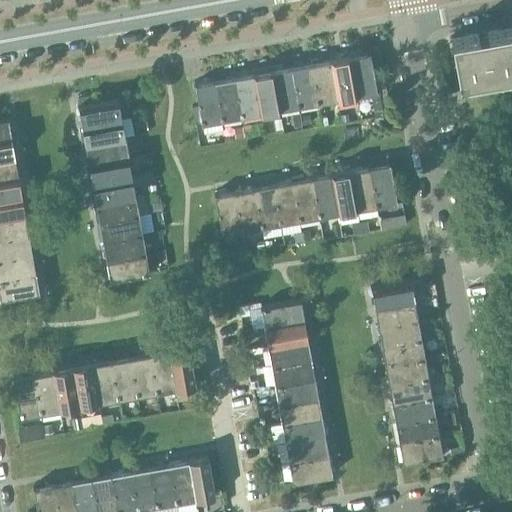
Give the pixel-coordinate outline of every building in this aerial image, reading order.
[(511,25),(450,37),(458,80),(511,70),(511,25)] [(373,108),(381,107),(378,88),(376,89),(369,50),(362,52),(361,50),(348,52),(348,54),(350,54),(357,95),(371,93),(373,108)] [(338,98),(357,95),(350,54),(348,54),(330,57),(338,98)] [(330,57),(311,61),(318,102),(338,98),(330,57)] [(311,61),(291,64),(299,105),(318,102),(311,61)] [(291,64),(272,68),(279,109),(299,105),(291,64)] [(272,68),(252,71),(260,112),(279,109),(272,68)] [(252,71),(233,75),(241,116),(260,112),(252,71)] [(233,75),(214,78),(221,119),(241,116),(233,75)] [(221,119),(214,78),(194,82),(202,123),(221,119)] [(77,104),(81,123),(122,116),(118,96),(77,104)] [(0,117),(0,137),(11,136),(8,116),(0,117)] [(81,123),(84,143),(125,135),(122,116),(81,123)] [(84,143),(88,162),(129,155),(125,135),(84,143)] [(0,137),(0,157),(15,155),(14,148),(16,147),(14,136),(11,136),(0,137)] [(0,157),(0,177),(18,174),(15,155),(0,157)] [(88,162),(91,181),(132,174),(129,155),(88,162)] [(389,160),(369,164),(377,205),(396,202),(389,160)] [(369,164),(350,167),(357,209),(377,205),(369,164)] [(350,167),(331,171),(338,212),(357,209),(350,167)] [(331,171),(311,174),(318,216),(338,212),(331,171)] [(0,177),(0,197),(22,194),(18,174),(0,177)] [(91,181),(95,201),(136,194),(132,174),(91,181)] [(311,174),(292,178),(299,219),(318,216),(311,174)] [(292,178),(272,181),(280,223),(299,219),(292,178)] [(272,181),(253,185),(260,226),(280,223),(272,181)] [(253,185),(233,188),(241,230),(260,226),(253,185)] [(241,230),(233,188),(214,192),(221,233),(241,230)] [(0,197),(0,217),(25,213),(22,194),(0,197)] [(95,201),(98,220),(139,213),(136,194),(95,201)] [(0,217),(0,237),(29,233),(25,213),(0,217)] [(98,220),(102,240),(143,232),(139,213),(98,220)] [(102,240),(105,259),(146,252),(143,232),(102,240)] [(0,237),(0,257),(32,252),(29,233),(0,237)] [(0,257),(0,277),(36,272),(32,252),(0,257)] [(146,252),(105,259),(109,279),(150,271),(146,252)] [(36,272),(0,277),(0,297),(39,291),(36,272)] [(370,285),(373,305),(414,297),(411,278),(370,285)] [(373,305),(377,324),(418,317),(414,297),(373,305)] [(260,305),(263,325),(304,317),(301,298),(260,305)] [(263,325),(267,344),(308,337),(304,317),(263,325)] [(377,324),(380,344),(421,336),(418,317),(377,324)] [(380,344),(384,363),(425,356),(421,336),(380,344)] [(267,344),(270,364),(311,356),(308,337),(267,344)] [(188,344),(168,347),(176,388),(195,385),(188,344)] [(168,347),(149,351),(156,392),(176,388),(168,347)] [(149,351),(130,354),(137,395),(156,392),(149,351)] [(130,354),(110,358),(117,399),(137,395),(130,354)] [(270,364),(274,383),(315,376),(311,356),(270,364)] [(384,363),(387,383),(428,375),(425,356),(384,363)] [(110,358),(91,361),(98,402),(117,399),(110,358)] [(91,361),(71,365),(79,406),(98,402),(91,361)] [(71,365),(52,368),(59,409),(79,406),(71,365)] [(52,368),(32,372),(40,413),(59,409),(52,368)] [(40,413),(32,372),(13,375),(20,416),(40,413)] [(387,383),(391,402),(432,395),(428,375),(387,383)] [(274,383),(277,402),(318,395),(315,376),(274,383)] [(277,402),(281,422),(322,415),(318,395),(277,402)] [(391,402),(394,421),(435,414),(432,395),(391,402)] [(394,421),(398,441),(439,433),(435,414),(394,421)] [(281,422),(284,441),(325,434),(322,415),(281,422)] [(439,433),(398,441),(401,460),(442,453),(439,433)] [(284,441),(288,461),(329,453),(325,434),(284,441)] [(329,453),(288,461),(291,480),(332,473),(329,453)] [(208,454),(188,457),(196,498),(215,495),(208,454)] [(188,457),(169,461),(176,502),(196,498),(188,457)] [(169,461),(149,464),(157,505),(176,502),(169,461)] [(272,464),(275,480),(283,479),(280,463),(272,464)] [(149,464),(130,468),(137,509),(157,505),(149,464)] [(130,468),(110,471),(117,511),(119,511),(137,509),(130,468)] [(117,511),(110,471),(91,475),(97,511),(117,511)] [(97,511),(91,475),(72,478),(77,511),(97,511)] [(77,511),(72,478),(52,482),(57,511),(77,511)] [(57,511),(52,482),(33,485),(37,511),(57,511)]
